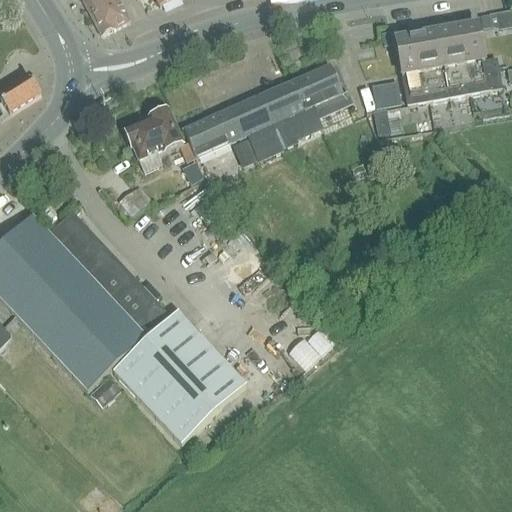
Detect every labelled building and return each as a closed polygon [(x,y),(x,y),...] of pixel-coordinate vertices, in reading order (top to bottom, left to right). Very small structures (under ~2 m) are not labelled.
[(123,0),(79,0),(82,5),(102,40),(104,42),(131,27),(119,4),(124,1),(123,0)] [(135,0),(137,2),(140,0),(153,0),(159,11),(181,0),(135,0)] [(478,30),(437,37),(449,104),(491,96),(491,95),(503,93),(497,63),(484,65),(478,30)] [(407,111),(449,104),(437,37),(397,44),(407,111)] [(285,159),(283,155),(299,148),(297,143),(323,131),(315,113),(343,100),(331,69),(184,134),(197,165),(247,143),(259,170),(285,159)] [(10,120),(40,100),(33,89),(26,78),(0,94),(0,104),(1,106),(10,120)] [(370,114),(373,140),(392,138),(389,112),(370,114)] [(164,159),(185,149),(170,114),(150,123),(152,127),(125,138),(132,155),(133,155),(139,168),(140,168),(144,178),(163,170),(158,159),(163,157),(164,159)] [(119,206),(132,221),(152,206),(140,190),(119,206)] [(47,210),(39,218),(47,227),(55,219),(47,210)] [(68,218),(49,236),(33,220),(0,251),(0,304),(87,398),(141,348),(143,350),(113,378),(124,390),(126,392),(181,450),(247,389),(179,315),(173,321),(156,303),(152,307),(73,223),(70,220),(71,220),(68,218)] [(0,354),(10,344),(10,339),(0,328),(0,354)] [(303,373),(328,351),(313,334),(288,356),(303,373)]
